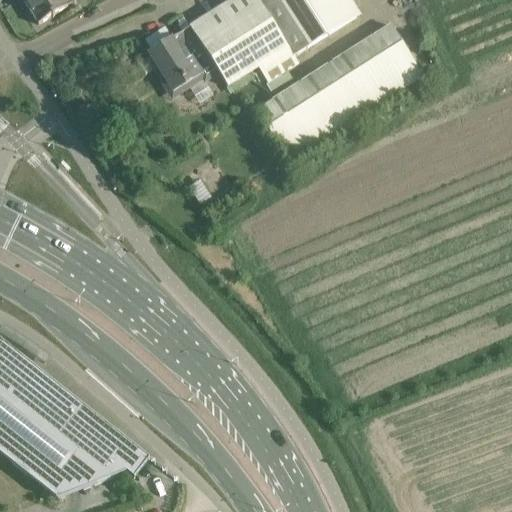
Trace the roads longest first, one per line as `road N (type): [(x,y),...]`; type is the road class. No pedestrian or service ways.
road 1 (primary): [(306,511),(250,419),(182,343),(117,286),(0,214)]
road 2 (primary): [(0,281),(128,370),(256,511)]
